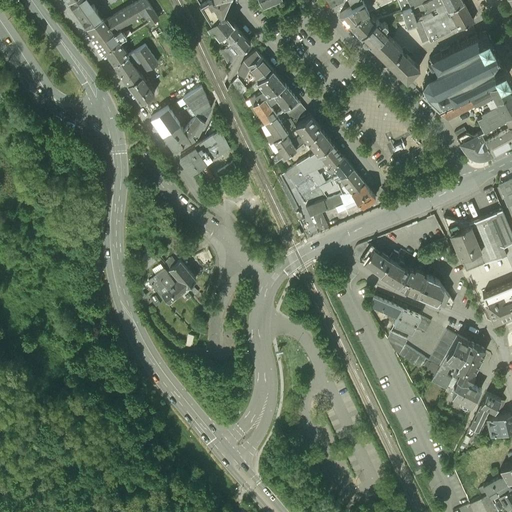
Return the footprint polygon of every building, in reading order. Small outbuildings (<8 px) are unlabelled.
[(73,0),(68,3),(87,30),(95,25),(102,20),(90,3),(87,0),(73,0)] [(151,9),(145,0),(142,0),(111,20),(115,26),(114,26),(117,30),(144,13),(151,24),(158,19),(151,8),(151,9)] [(209,0),(200,3),(211,21),(223,12),(228,0),(209,0)] [(269,16),(275,11),(271,3),(270,3),(268,0),(262,3),(264,7),(269,16)] [(339,13),(351,4),(349,0),(346,0),(343,2),(341,0),(336,0),(331,3),(339,13)] [(369,11),(363,0),(360,0),(352,4),(351,4),(339,13),(347,22),(365,13),(369,11)] [(363,0),(369,11),(392,0),(363,0)] [(397,0),(402,11),(411,6),(408,0),(397,0)] [(448,8),(463,1),(462,0),(422,0),(411,6),(402,11),(401,11),(404,20),(406,26),(414,24),(417,23),(413,13),(419,11),(440,0),(443,0),(445,1),(430,9),(431,11),(433,15),(448,8)] [(463,1),(448,8),(451,14),(454,19),(455,22),(451,23),(450,23),(439,29),(442,36),(458,28),(458,27),(473,20),(463,1)] [(449,21),(454,19),(451,14),(448,8),(433,15),(424,20),(421,21),(429,40),(430,42),(442,36),(439,29),(450,23),(449,21)] [(404,20),(401,11),(376,19),(375,20),(360,35),(372,46),(385,33),(388,30),(396,28),(397,26),(396,22),(404,20)] [(433,15),(431,11),(422,15),(424,20),(433,15)] [(223,32),(233,24),(223,12),(211,21),(206,24),(209,30),(213,27),(219,36),(223,32)] [(360,35),(375,20),(372,16),(370,18),(365,13),(347,22),(360,35)] [(102,20),(95,25),(87,30),(105,54),(119,45),(119,44),(127,39),(124,35),(116,40),(109,30),(114,26),(115,26),(111,20),(105,24),(102,20)] [(429,40),(421,21),(417,23),(414,24),(421,39),(422,43),(429,40)] [(240,52),(250,43),(233,24),(223,32),(240,52)] [(422,97),(439,113),(454,105),(453,104),(454,101),(463,97),(464,100),(466,99),(464,96),(471,93),(473,96),(474,95),(473,92),(480,88),(482,91),(483,90),(482,87),(489,84),(490,86),(492,86),(491,83),(498,79),(500,82),(501,81),(500,78),(508,74),(502,63),(501,64),(496,54),(498,53),(497,52),(496,52),(491,43),(492,42),(486,31),(478,35),(477,33),(475,33),(476,36),(469,40),(467,37),(466,38),(467,41),(460,44),(459,42),(457,42),(458,45),(451,49),(450,46),(440,51),(441,54),(432,58),(429,57),(429,59),(431,60),(432,61),(428,63),(431,70),(427,72),(429,77),(427,77),(422,85),(426,93),(422,97)] [(385,33),(372,46),(406,81),(420,68),(401,49),(385,33)] [(231,44),(221,51),(228,63),(239,57),(231,44)] [(105,54),(114,67),(127,58),(129,58),(119,45),(105,54)] [(158,64),(145,47),(135,54),(138,59),(147,71),(158,64)] [(256,50),(243,60),(244,61),(238,73),(245,76),(250,67),(252,70),(250,72),(251,74),(254,72),(260,79),(272,70),(273,69),(256,50)] [(138,59),(135,54),(129,58),(127,58),(131,63),(138,59)] [(128,88),(142,79),(138,73),(135,68),(131,63),(127,58),(114,67),(128,88)] [(253,105),(285,84),(272,70),(260,79),(257,82),(265,92),(264,93),(262,91),(251,98),(250,96),(247,98),(248,100),(249,100),(252,105),(253,104),(253,105)] [(235,89),(242,95),(247,90),(237,77),(232,83),(234,89),(235,89)] [(128,88),(141,105),(154,96),(150,90),(148,88),(142,79),(128,88)] [(511,96),(504,81),(440,114),(447,120),(477,105),(482,115),(478,118),(484,130),(505,119),(511,115),(511,96)] [(297,99),(285,84),(253,105),(265,122),(276,115),(268,103),(271,103),(277,99),(284,109),(297,99)] [(205,120),(211,108),(202,86),(184,98),(196,113),(197,114),(205,120)] [(290,118),(295,125),(310,115),(300,104),(287,113),(290,118)] [(177,151),(196,138),(205,120),(197,114),(196,113),(193,115),(195,117),(184,131),(183,130),(184,128),(183,126),(181,128),(168,108),(151,120),(173,150),(177,151)] [(287,130),(295,125),(290,118),(282,124),(276,115),(265,122),(262,124),(262,125),(271,142),(273,140),(284,133),(287,130)] [(302,143),(307,139),(320,129),(310,115),(295,125),(303,135),(292,144),(284,133),(273,140),(282,153),(276,157),(278,161),(285,157),(290,153),(290,152),(302,143)] [(511,115),(505,119),(509,126),(484,139),(492,154),(511,143),(511,115)] [(484,139),(509,126),(505,119),(484,130),(481,132),(484,139)] [(454,132),(457,137),(465,132),(467,131),(464,127),(454,132)] [(217,139),(220,140),(225,136),(220,128),(201,143),(201,144),(202,143),(204,147),(210,143),(217,139)] [(317,152),(332,143),(320,129),(307,139),(317,152)] [(487,157),(492,154),(484,139),(481,132),(474,136),(465,132),(457,137),(463,149),(467,153),(471,156),(476,158),(482,158),(487,157)] [(225,136),(220,140),(202,152),(201,151),(202,150),(201,148),(202,148),(201,147),(199,144),(181,156),(180,160),(190,174),(230,146),(225,136)] [(293,156),(305,148),(302,143),(290,152),(290,153),(285,157),(287,160),(289,158),(290,159),(293,156)] [(329,167),(343,157),(332,143),(317,152),(297,165),(301,171),(319,159),(320,156),(329,167)] [(341,178),(353,169),(343,157),(329,167),(327,169),(331,174),(335,171),(340,177),(341,178)] [(301,171),(297,165),(293,167),(297,174),(301,171)] [(297,174),(293,167),(285,173),(289,180),(297,174)] [(352,193),(364,183),(353,169),(341,178),(340,177),(337,179),(339,181),(340,179),(351,193),(352,193)] [(318,187),(323,185),(315,171),(308,174),(318,187)] [(511,177),(499,183),(509,207),(511,205),(511,177)] [(334,180),(323,185),(318,187),(322,192),(333,187),(332,186),(335,184),(334,180)] [(364,183),(352,193),(363,207),(375,197),(364,183)] [(328,229),(321,213),(326,210),(327,212),(344,205),(340,195),(306,208),(318,234),(328,229)] [(470,224),(481,249),(480,249),(485,262),(506,253),(503,245),(511,241),(511,232),(501,207),(468,222),(444,215),(443,216),(450,232),(470,224)] [(429,224),(430,226),(437,223),(433,214),(410,223),(413,230),(429,224)] [(470,224),(450,232),(460,257),(480,249),(481,249),(470,224)] [(164,253),(172,244),(162,236),(156,243),(164,253)] [(446,239),(441,241),(443,248),(449,246),(446,239)] [(363,261),(373,247),(365,241),(358,244),(357,245),(356,246),(355,248),(354,250),(353,252),(354,254),(355,255),(356,256),(363,261)] [(511,241),(503,245),(506,253),(511,250),(511,241)] [(391,259),(373,247),(363,261),(381,274),(391,259)] [(485,262),(480,249),(460,257),(466,270),(485,262)] [(391,259),(394,261),(399,254),(395,251),(391,259)] [(391,259),(381,274),(399,284),(408,269),(403,266),(405,264),(399,261),(398,263),(394,261),(391,259)] [(186,290),(196,281),(179,262),(169,271),(178,282),(179,281),(186,290)] [(159,264),(154,271),(159,274),(164,267),(159,264)] [(408,269),(399,284),(418,293),(426,274),(422,272),(422,271),(422,270),(416,267),(414,268),(414,269),(409,267),(408,269)] [(164,270),(156,276),(176,300),(186,290),(179,281),(178,282),(174,285),(167,276),(164,270)] [(438,279),(426,274),(418,293),(436,300),(443,286),(438,279)] [(169,306),(176,300),(156,276),(148,282),(151,285),(169,306)] [(151,285),(148,282),(142,287),(146,292),(150,289),(149,288),(151,285)] [(443,286),(436,300),(451,306),(453,301),(443,286)] [(141,303),(146,300),(139,290),(135,294),(141,303)] [(494,321),(511,314),(511,295),(504,299),(502,294),(485,301),(486,303),(494,321)] [(396,318),(402,307),(374,296),(371,308),(396,318)] [(420,315),(402,307),(396,318),(394,324),(412,332),(415,326),(420,315)] [(430,321),(420,315),(415,326),(425,331),(430,321)] [(429,360),(439,366),(455,337),(457,335),(446,329),(429,360)] [(388,339),(396,353),(399,354),(406,340),(405,339),(405,340),(390,333),(389,333),(388,339)] [(459,362),(469,340),(457,334),(457,335),(455,337),(456,338),(446,355),(459,362)] [(192,351),(194,339),(188,338),(186,349),(192,351)] [(467,382),(468,382),(485,348),(469,340),(459,362),(455,369),(455,368),(452,375),(457,378),(458,379),(458,378),(467,382)] [(405,345),(399,355),(419,368),(425,357),(405,345)] [(455,369),(459,362),(446,355),(431,381),(446,388),(452,377),(446,375),(450,366),(455,368),(455,369)] [(464,403),(471,406),(472,404),(473,404),(481,388),(468,382),(467,382),(458,378),(458,379),(454,386),(456,387),(452,396),(459,399),(459,398),(465,401),(464,403)] [(494,410),(500,398),(486,391),(469,426),(475,429),(478,430),(489,407),(494,410)] [(469,411),(471,406),(464,403),(464,402),(463,404),(448,397),(447,400),(456,405),(468,410),(469,411)] [(505,400),(500,398),(494,410),(499,412),(505,400)] [(464,418),(468,410),(456,405),(453,412),(464,418)] [(511,420),(510,412),(487,417),(491,434),(511,429),(511,420)] [(471,437),(466,434),(462,441),(467,444),(471,437)] [(500,476),(500,475),(483,485),(487,492),(489,491),(507,480),(511,477),(511,460),(510,461),(500,467),(505,475),(503,476),(502,475),(500,476)] [(499,492),(510,485),(507,480),(489,491),(500,511),(508,507),(506,504),(499,492)] [(506,504),(511,500),(511,487),(510,485),(499,492),(506,504)] [(499,511),(500,511),(489,491),(487,492),(468,502),(473,511),(499,511)] [(499,511),(511,511),(511,500),(506,504),(508,507),(500,511),(499,511)]
